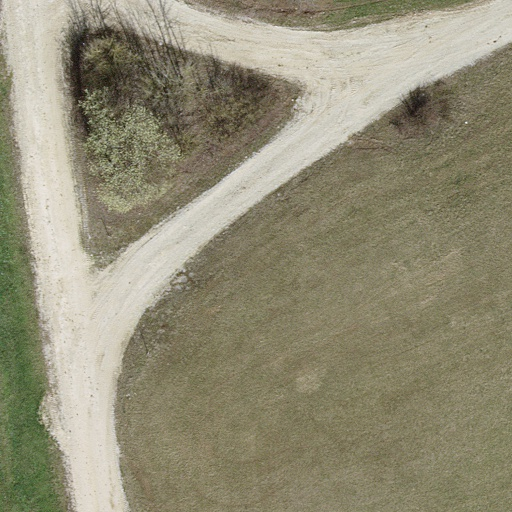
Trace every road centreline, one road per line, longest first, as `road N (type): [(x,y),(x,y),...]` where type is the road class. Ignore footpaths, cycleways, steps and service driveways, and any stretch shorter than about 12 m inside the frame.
road 1 (track): [(96,511),(80,369),(145,265),(318,128),(380,65),(511,8)]
road 2 (track): [(27,0),(80,369)]
road 3 (track): [(103,0),(273,52),(380,65)]
